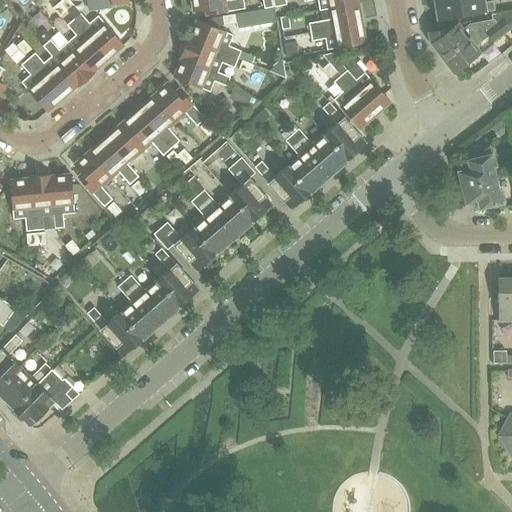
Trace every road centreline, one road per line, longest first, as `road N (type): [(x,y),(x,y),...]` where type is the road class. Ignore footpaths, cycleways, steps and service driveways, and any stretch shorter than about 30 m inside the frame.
road 1 (residential): [(32,486),(385,176)]
road 2 (residential): [(0,132),(29,143),(50,137),(152,44),(154,0)]
road 3 (residential): [(511,238),(446,234),(385,176)]
road 4 (residential): [(440,131),(419,93),(397,0)]
